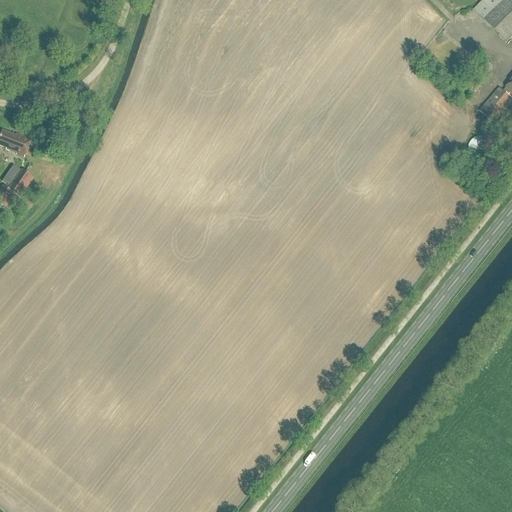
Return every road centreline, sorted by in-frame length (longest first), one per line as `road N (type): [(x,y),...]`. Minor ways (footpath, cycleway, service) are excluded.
road 1 (primary): [(272,511),(511,209)]
road 2 (track): [(511,297),(338,511)]
road 3 (unclassified): [(0,102),(37,104),(87,81),(108,53),(128,0)]
